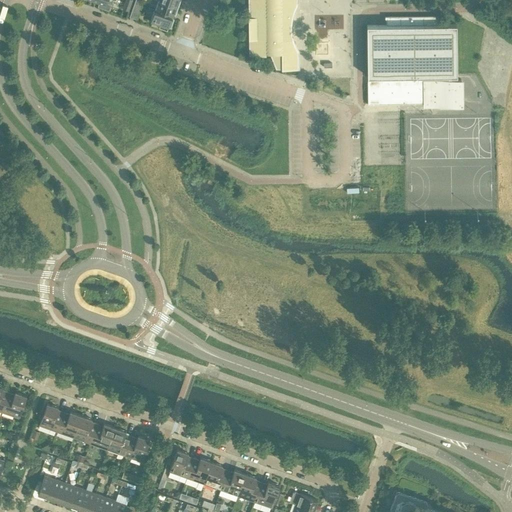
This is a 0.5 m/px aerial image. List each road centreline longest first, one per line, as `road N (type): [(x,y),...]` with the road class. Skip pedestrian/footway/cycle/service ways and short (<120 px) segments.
road 1 (tertiary): [(122,272),(117,199),(27,85),(24,53),(37,0)]
road 2 (tertiary): [(433,434),(190,343)]
road 3 (tertiary): [(0,74),(15,108),(96,212),(99,264)]
road 4 (residential): [(333,511),(336,496),(327,483),(172,428)]
road 5 (unclassified): [(307,96),(309,179),(347,178),(346,110)]
road 6 (residential): [(0,368),(172,428)]
road 7 (unclassified): [(183,52),(307,96)]
road 8 (residential): [(183,52),(65,10)]
